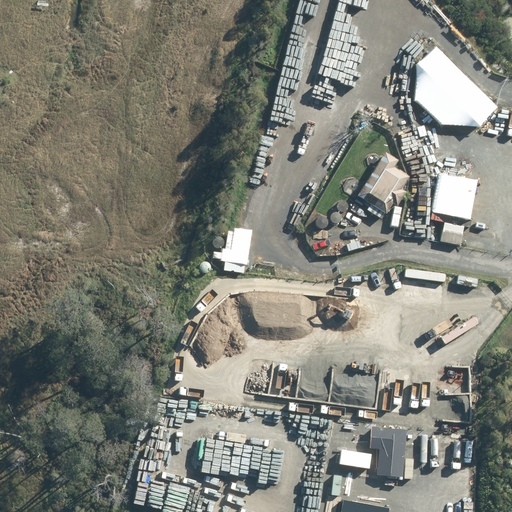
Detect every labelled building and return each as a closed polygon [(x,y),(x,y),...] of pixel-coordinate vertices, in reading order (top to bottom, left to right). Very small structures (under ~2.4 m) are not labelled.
[(307,0),(295,0),(289,14),(300,18),(307,0)] [(455,23),(448,29),(478,60),(485,53),(455,23)] [(290,55),(283,62),(287,66),(283,70),(287,73),(289,70),(294,75),(300,69),(295,64),(299,60),(296,57),(294,59),(290,55)] [(443,115),(406,98),(401,108),(438,125),(443,115)] [(330,103),(321,99),(314,117),(323,121),(330,103)] [(461,138),(390,105),(383,119),(455,152),(461,138)] [(465,123),(446,115),(441,126),(460,135),(465,123)] [(384,153),(358,196),(371,204),(367,211),(381,220),(385,214),(386,215),(393,205),(397,207),(406,193),(402,190),(409,178),(394,169),(398,161),(384,153)] [(343,174),(333,169),(329,178),(338,183),(343,174)] [(253,188),(235,184),(225,223),(234,225),(239,204),(249,206),(253,188)] [(458,239),(463,209),(444,206),(440,236),(458,239)] [(243,261),(221,259),(221,271),(242,272),(243,261)] [(271,286),(246,285),(245,296),(271,297),(271,286)] [(382,295),(354,296),(354,305),(382,304),(382,295)] [(482,297),(446,306),(450,324),(468,320),(467,312),(485,308),(482,297)] [(375,325),(374,345),(387,346),(388,312),(373,311),(373,325),(375,325)] [(425,311),(415,315),(420,330),(431,326),(425,311)] [(414,317),(404,319),(409,349),(420,347),(414,317)] [(444,323),(435,326),(440,340),(449,338),(444,323)] [(357,340),(334,338),(334,344),(330,344),(329,357),(356,359),(357,340)] [(282,375),(271,373),(267,393),(279,395),(282,375)] [(186,378),(172,374),(167,392),(181,396),(186,378)] [(243,435),(254,399),(215,387),(204,422),(243,435)] [(299,452),(247,436),(235,474),(288,490),(299,452)]
